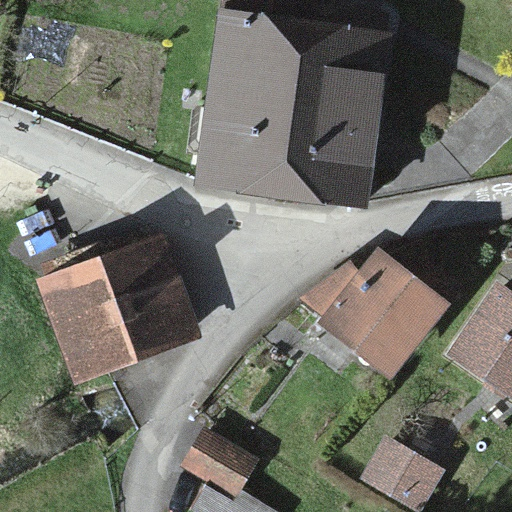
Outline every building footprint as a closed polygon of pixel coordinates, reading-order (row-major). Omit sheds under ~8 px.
[(384,55),(233,34),(210,199),(362,220),(384,55)] [(162,248),(41,288),(74,387),(195,346),(162,248)] [(378,249),(317,328),(389,383),(450,304),(378,249)] [(452,355),(511,391),(511,295),(496,285),(452,355)] [(257,458),(202,426),(179,465),(234,498),(257,458)] [(422,511),(446,472),(384,436),(358,479),(414,511),(422,511)]
